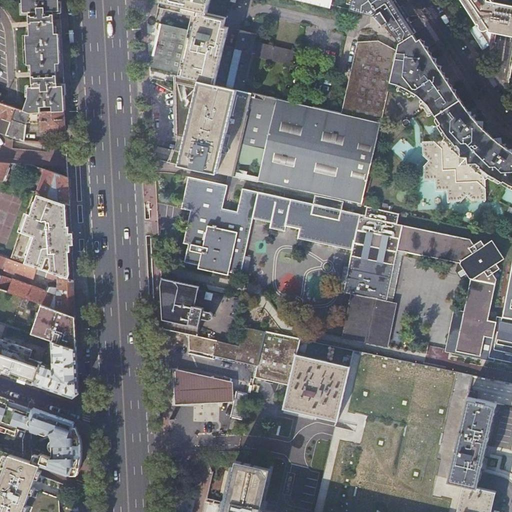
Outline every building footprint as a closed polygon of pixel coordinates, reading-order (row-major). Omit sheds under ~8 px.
[(24,0),(28,12),(34,12),(35,35),(31,35),(33,64),(36,64),(38,87),(33,87),(30,96),(25,111),(30,112),(32,112),(65,111),(62,57),(59,0),(24,0)] [(160,0),(160,2),(199,12),(207,14),(210,0),(303,0),(331,7),(332,0),(160,0)] [(331,7),(303,0),(289,0),(330,10),(331,7)] [(353,0),(351,11),(374,17),(399,44),(414,34),(417,32),(411,23),(396,0),(353,0)] [(506,35),(511,36),(511,0),(460,0),(477,25),(478,25),(479,27),(480,28),(480,29),(481,29),(481,30),(482,30),(483,30),(484,30),(485,30),(486,30),(488,30),(488,31),(506,35)] [(207,14),(199,12),(198,17),(197,21),(221,27),(224,27),(225,23),(226,18),(207,14)] [(174,75),(198,81),(240,91),(249,57),(291,67),(294,52),(251,42),(253,34),(239,31),(235,49),(224,46),(228,28),(224,27),(221,27),(197,21),(195,21),(194,26),(192,32),(159,24),(157,33),(152,56),(162,59),(160,69),(174,73),(174,75)] [(414,34),(399,44),(398,52),(396,60),(395,60),(392,73),(393,73),(390,83),(392,83),(393,80),(400,82),(399,85),(401,86),(404,87),(407,89),(410,90),(413,92),(417,95),(425,102),(429,106),(430,107),(432,110),(434,113),(436,116),(438,119),(439,121),(440,123),(442,128),(444,131),(445,133),(447,135),(448,136),(447,137),(447,139),(448,140),(441,140),(437,145),(434,141),(422,141),(423,153),(424,154),(423,155),(429,161),(424,166),(424,167),(424,168),(424,180),(435,179),(436,192),(447,191),(448,202),(459,202),(461,201),(462,202),(467,196),(473,201),(474,201),(475,201),(487,200),(486,189),(482,185),(486,181),(485,175),(490,173),(503,180),(504,179),(511,183),(511,151),(509,149),(502,145),(499,142),(494,139),(491,136),(487,133),(483,128),(477,122),(475,120),(471,115),(467,115),(468,111),(466,109),(462,103),(460,101),(456,94),(451,87),(435,61),(421,39),(418,41),(414,34)] [(381,124),(388,92),(390,83),(393,73),(392,73),(395,60),(396,60),(398,52),(379,41),(359,43),(357,51),(342,115),(380,124),(381,124)] [(152,56),(149,66),(160,69),(162,59),(152,56)] [(178,165),(362,205),(380,124),(342,115),(240,91),(198,81),(183,147),(178,165)] [(30,112),(25,111),(0,102),(0,116),(2,117),(0,123),(0,132),(3,133),(24,140),(26,122),(40,122),(41,132),(55,131),(55,127),(66,127),(65,111),(32,112),(30,112)] [(0,180),(35,193),(37,188),(32,186),(5,176),(4,176),(9,163),(0,162),(0,180)] [(51,198),(70,204),(69,191),(69,178),(45,170),(38,194),(51,198)] [(185,244),(191,245),(194,245),(193,250),(190,249),(187,263),(215,269),(217,270),(218,267),(231,270),(230,272),(232,273),(244,275),(256,220),(273,224),(272,229),(288,232),(289,227),(302,230),(299,240),(354,252),(356,242),(392,249),(397,222),(342,211),(340,220),(313,214),(315,205),(244,189),(239,213),(225,209),(229,186),(190,178),(183,209),(192,211),(189,227),(185,244)] [(48,235),(72,243),(71,223),(70,204),(51,198),(38,194),(35,193),(23,225),(47,234),(48,235)] [(13,250),(74,272),(73,258),(72,243),(48,235),(47,234),(23,225),(13,250)] [(494,360),(502,317),(496,316),(494,324),(486,322),(495,279),(493,275),(500,271),(496,264),(504,259),(493,241),(485,245),(482,240),(475,245),(471,239),(404,225),(401,241),(408,242),(464,254),(464,256),(477,278),(479,278),(478,281),(471,314),(470,317),(461,315),(453,351),(494,360)] [(408,242),(401,241),(388,302),(375,300),(366,343),(388,347),(397,304),(395,304),(408,242)] [(74,276),(74,272),(13,250),(10,259),(74,281),(74,276)] [(0,288),(42,304),(76,316),(76,315),(75,303),(74,290),(74,281),(10,259),(0,255),(0,288)] [(511,263),(502,317),(511,319),(511,263)] [(230,281),(232,273),(230,272),(217,270),(215,269),(214,277),(230,281)] [(163,279),(161,287),(163,287),(162,293),(163,294),(162,300),(164,300),(163,306),(164,307),(163,313),(165,313),(163,320),(165,321),(164,329),(188,334),(198,336),(201,319),(209,320),(210,319),(212,318),(213,317),(213,316),(212,314),(210,312),(203,310),(204,308),(195,306),(199,289),(200,286),(163,279)] [(344,338),(366,343),(375,300),(353,295),(344,338)] [(42,304),(32,334),(49,340),(52,341),(77,349),(76,322),(76,316),(42,304)] [(493,363),(494,360),(453,351),(461,315),(470,317),(471,314),(459,312),(450,354),(493,363)] [(511,319),(502,317),(494,360),(500,361),(511,363),(511,319)] [(288,387),(299,338),(243,326),(239,345),(198,336),(188,334),(189,350),(257,367),(254,378),(278,384),(288,387)] [(299,338),(288,387),(283,408),(310,415),(336,422),(352,350),(299,338)] [(54,366),(42,362),(34,384),(47,388),(74,397),(80,392),(78,362),(77,349),(52,341),(54,366)] [(352,350),(336,422),(334,432),(314,511),(457,511),(464,484),(449,481),(470,392),(474,376),(352,350)] [(176,406),(234,402),(233,382),(174,370),(176,406)] [(237,390),(234,402),(230,418),(241,421),(248,393),(237,390)] [(449,481),(464,484),(477,488),(481,469),(486,448),(496,404),(486,402),(477,400),(479,394),(470,392),(449,481)] [(0,398),(0,431),(13,436),(16,429),(23,432),(31,428),(32,456),(34,456),(32,462),(40,464),(69,475),(78,474),(80,469),(80,465),(81,461),(82,457),(82,453),(82,451),(82,447),(81,443),(80,440),(79,435),(71,424),(61,420),(11,402),(0,398)] [(23,432),(24,432),(21,440),(23,459),(32,462),(34,456),(32,456),(31,428),(23,432)] [(0,511),(60,511),(60,506),(60,502),(60,498),(33,488),(34,482),(36,476),(39,469),(40,464),(32,462),(23,459),(18,457),(0,450),(0,511)] [(260,511),(270,471),(251,466),(236,462),(224,511),(260,511)] [(464,484),(457,511),(491,511),(496,493),(477,488),(464,484)]
